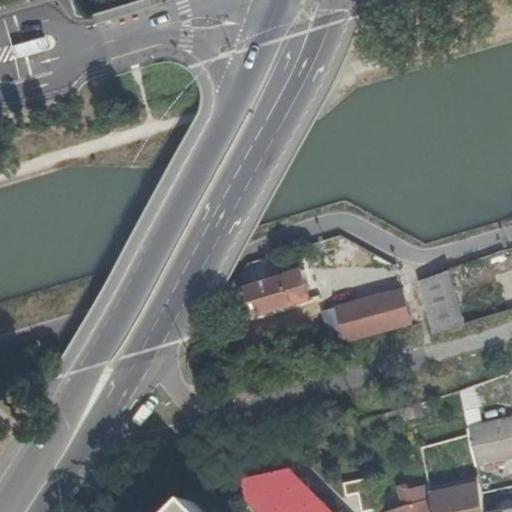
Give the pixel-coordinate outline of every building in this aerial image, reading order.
[(313,293),(304,265),(244,283),(253,312),(313,293)] [(427,274),(443,324),(455,319),(472,313),(456,265),(427,274)] [(415,316),(405,284),(326,306),(336,338),(415,316)] [(511,420),(471,430),(472,438),(478,464),(511,456),(511,420)] [(247,479),(248,485),(251,503),(260,511),(331,511),(290,471),(247,479)] [(488,511),(482,484),(433,494),(436,511),(488,511)] [(407,508),(393,511),(436,511),(431,485),(412,490),(410,485),(403,487),(407,508)]
